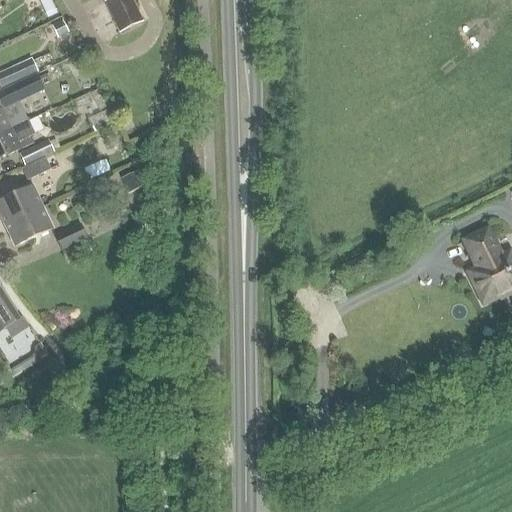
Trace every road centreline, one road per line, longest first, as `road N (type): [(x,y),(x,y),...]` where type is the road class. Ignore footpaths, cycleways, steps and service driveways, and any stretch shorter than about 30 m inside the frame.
road 1 (primary): [(225,0),(243,302)]
road 2 (primary): [(243,302),(253,105),(249,0)]
road 3 (primary): [(243,511),(243,302)]
